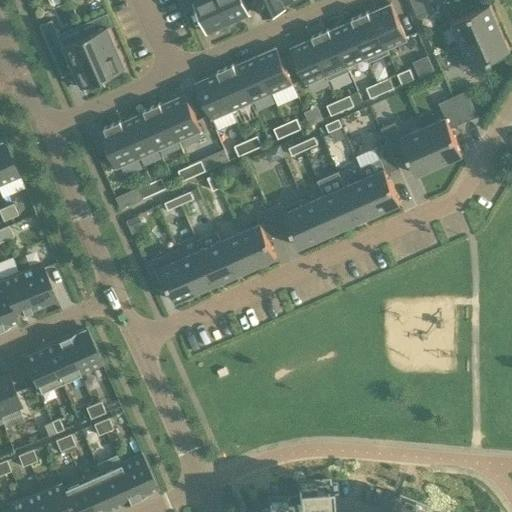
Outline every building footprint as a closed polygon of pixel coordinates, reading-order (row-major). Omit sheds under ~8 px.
[(229,24),(218,0),(181,0),(186,11),(197,6),(208,33),(229,24)] [(218,0),(229,24),(250,14),(243,0),(218,0)] [(285,6),(284,4),(282,0),(257,0),(264,15),(285,6)] [(426,0),(409,0),(417,16),(431,10),(426,0)] [(370,11),(388,53),(389,52),(387,48),(407,39),(390,2),(370,11)] [(452,47),(499,26),(489,4),(451,20),(461,42),(452,46),(452,47)] [(368,61),(388,53),(370,11),(368,12),(368,11),(351,18),(351,19),(350,20),(366,57),(368,61)] [(61,41),(52,19),(40,24),(50,47),(61,41)] [(366,57),(350,20),(330,28),(347,66),(366,57)] [(126,67),(108,25),(85,36),(103,77),(126,67)] [(509,49),(499,26),(452,47),(462,70),(509,49)] [(312,36),(310,37),(329,79),(348,70),(347,66),(330,28),(328,29),(328,28),(311,36),(312,36)] [(103,77),(85,36),(62,46),(80,87),(103,77)] [(329,79),(310,37),(289,46),(306,84),(326,75),(328,79),(329,79)] [(292,83),(276,46),(255,55),(271,92),(292,83)] [(418,73),(433,67),(428,54),(413,60),(418,73)] [(271,92),(255,55),(235,64),(252,101),(271,92)] [(252,101),(235,64),(234,64),(233,63),(217,71),(217,72),(215,73),(232,110),(252,101)] [(409,68),(397,73),(402,84),(414,78),(409,68)] [(232,110),(215,73),(195,82),(211,119),(232,110)] [(389,77),(377,82),(382,92),(394,87),(389,77)] [(382,92),(377,82),(366,87),(371,98),(382,92)] [(465,91),(452,96),(463,121),(476,116),(465,91)] [(201,130),(185,93),(162,103),(178,140),(201,130)] [(349,94),(338,99),(342,110),(354,105),(349,94)] [(463,121),(452,96),(439,103),(445,117),(423,126),(439,164),(462,154),(450,127),(463,121)] [(342,110),(338,99),(326,105),(331,115),(342,110)] [(178,140),(162,103),(160,103),(143,110),(144,111),(142,111),(158,149),(178,140)] [(158,149),(142,111),(122,120),(139,158),(158,149)] [(301,128),(296,118),(285,123),(289,133),(301,128)] [(338,118),(325,124),(328,132),(342,126),(338,118)] [(139,158),(122,120),(121,121),(120,120),(104,127),(104,128),(99,130),(116,168),(139,158)] [(380,127),(387,142),(392,153),(404,148),(416,174),(438,164),(421,126),(400,136),(393,122),(380,127)] [(289,133),(285,123),(273,128),(278,138),(289,133)] [(261,145),(257,135),(245,140),(250,151),(261,145)] [(314,136),(301,142),(305,149),(318,143),(314,136)] [(0,183),(18,175),(3,139),(0,140),(0,183)] [(250,151),(245,140),(234,145),(238,155),(250,151)] [(305,149),(301,142),(288,147),(291,155),(305,149)] [(398,167),(392,153),(387,142),(375,148),(380,160),(359,169),(363,177),(364,176),(379,211),(399,202),(386,172),(398,167)] [(205,170),(201,159),(189,165),(194,175),(205,170)] [(194,175),(189,165),(178,170),(182,180),(194,175)] [(320,177),(325,191),(346,184),(341,170),(320,177)] [(212,191),(220,187),(214,174),(206,177),(212,191)] [(359,219),(379,211),(364,176),(363,177),(344,185),(359,219)] [(166,187),(161,177),(150,183),(154,193),(166,187)] [(154,193),(150,183),(138,188),(143,198),(154,193)] [(339,228),(359,219),(344,185),(324,194),(339,228)] [(191,190),(178,196),(181,204),(194,198),(191,190)] [(305,203),(320,237),(339,228),(324,194),(305,202),(305,203)] [(181,204),(178,196),(165,202),(168,209),(181,204)] [(299,246),(320,237),(305,203),(303,198),(282,207),(280,202),(268,208),(279,233),(291,228),(299,246)] [(5,205),(10,216),(17,213),(12,202),(5,205)] [(0,212),(3,219),(10,216),(5,205),(0,207),(0,212)] [(240,231),(255,265),(276,256),(268,238),(279,233),(268,208),(256,213),(260,222),(240,231)] [(8,225),(1,228),(6,239),(13,236),(8,225)] [(235,274),(220,240),(217,231),(197,240),(201,248),(216,283),(235,274)] [(235,274),(255,265),(240,231),(220,240),(235,274)] [(177,300),(196,292),(181,257),(177,248),(145,262),(157,290),(158,290),(157,289),(156,288),(168,283),(175,301),(177,300)] [(216,283),(201,248),(181,257),(196,292),(216,283)] [(33,309),(56,300),(41,262),(18,271),(33,309)] [(15,316),(33,309),(18,271),(0,278),(0,281),(16,322),(17,322),(15,316)] [(0,328),(16,322),(0,281),(0,284),(1,286),(0,286),(0,328)] [(78,373),(101,363),(85,327),(63,337),(78,373)] [(60,381),(78,373),(63,337),(44,346),(60,381)] [(37,391),(60,381),(44,346),(21,356),(37,391)] [(0,412),(20,404),(6,369),(0,371),(0,412)] [(100,401),(92,404),(96,414),(104,411),(100,401)] [(96,414),(92,404),(85,408),(89,417),(96,414)] [(56,431),(63,429),(58,417),(51,420),(56,431)] [(108,419),(101,422),(105,431),(112,428),(108,419)] [(50,421),(43,425),(47,436),(55,432),(50,421)] [(105,431),(101,422),(93,425),(97,434),(105,431)] [(70,435),(63,438),(67,447),(74,444),(70,435)] [(67,447),(63,438),(55,441),(59,450),(67,447)] [(31,449),(24,452),(28,462),(35,459),(31,449)] [(28,462),(24,452),(17,455),(21,465),(28,462)] [(137,498),(157,489),(141,453),(121,462),(137,498)] [(117,506),(137,498),(121,462),(120,463),(116,456),(98,464),(101,471),(117,506)] [(0,461),(0,473),(8,470),(4,460),(0,461)] [(101,471),(82,480),(96,511),(103,511),(117,506),(101,471)] [(96,511),(82,480),(62,488),(72,511),(96,511)] [(72,511),(62,488),(59,481),(39,490),(49,511),(72,511)] [(298,501),(268,503),(268,511),(425,511),(398,502),(399,499),(396,498),(390,511),(331,511),(329,482),(326,483),(326,485),(297,487),(298,501)] [(25,511),(49,511),(39,490),(19,498),(25,511)] [(0,509),(1,511),(25,511),(19,498),(0,506),(0,509)]
